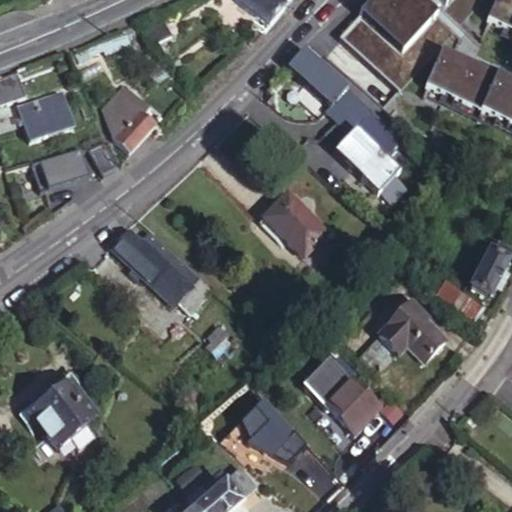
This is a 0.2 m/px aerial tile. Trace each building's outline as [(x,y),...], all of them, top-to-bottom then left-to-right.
[(231,0),(267,32),(294,2),(292,0),(231,0)] [(415,0),(371,0),(336,40),(378,78),(434,16),(415,0)] [(448,0),(442,7),(447,12),(458,0),(448,0)] [(511,0),(497,0),(486,24),(511,36),(511,0)] [(152,47),(169,34),(157,20),(138,28),(152,47)] [(130,47),(124,34),(73,54),(77,63),(101,53),(103,58),(130,47)] [(302,50),(286,68),(309,89),(325,74),(302,50)] [(425,91),(511,132),(511,93),(441,60),(425,91)] [(172,84),(159,65),(147,73),(155,85),(150,88),(156,97),(172,84)] [(325,74),(309,89),(331,110),(346,93),(325,74)] [(126,154),(152,128),(144,119),(150,113),(125,88),(101,112),(110,138),(126,154)] [(367,144),(382,126),(346,93),(331,110),(367,144)] [(70,131),(58,95),(16,108),(27,145),(70,131)] [(432,112),(439,105),(430,99),(425,106),(432,112)] [(301,142),(304,138),(297,131),(294,136),(301,142)] [(313,131),(304,138),(301,142),(323,164),(335,152),(313,131)] [(117,165),(107,146),(92,153),(105,181),(119,171),(117,165)] [(23,168),(31,195),(88,178),(80,151),(23,168)] [(283,247),(307,224),(266,183),(242,207),(283,247)] [(167,268),(138,243),(126,233),(108,252),(188,324),(194,319),(207,304),(176,276),(167,268)] [(146,235),(138,243),(167,268),(171,264),(174,260),(146,235)] [(496,245),(490,263),(499,266),(505,249),(496,245)] [(228,308),(174,260),(171,264),(180,272),(176,276),(207,304),(194,319),(207,331),(228,308)] [(499,266),(490,263),(483,260),(471,298),(487,303),(499,266)] [(171,264),(167,268),(176,276),(180,272),(171,264)] [(458,320),(465,307),(439,293),(432,307),(458,320)] [(424,302),(387,331),(401,349),(410,342),(427,364),(451,345),(433,323),(438,319),(424,302)] [(480,315),(465,307),(458,320),(473,329),(480,315)] [(401,349),(387,331),(365,348),(380,366),(401,349)] [(219,360),(234,344),(222,333),(212,344),(217,349),(213,354),(219,360)] [(375,410),(373,408),(349,385),(347,386),(326,366),(302,393),(334,423),(334,422),(354,440),(379,414),(378,413),(382,409),(379,406),(375,410)] [(43,459),(55,451),(71,439),(88,428),(65,393),(19,424),(43,459)] [(71,439),(55,451),(61,459),(77,448),(71,439)] [(285,496),(296,483),(248,444),(239,455),(254,468),(253,470),(285,496)] [(227,483),(222,488),(236,504),(252,489),(235,470),(225,480),(227,483)] [(195,511),(231,511),(237,506),(236,504),(222,488),(208,500),(195,511)] [(195,511),(208,500),(199,490),(184,503),(192,511),(195,511)]
